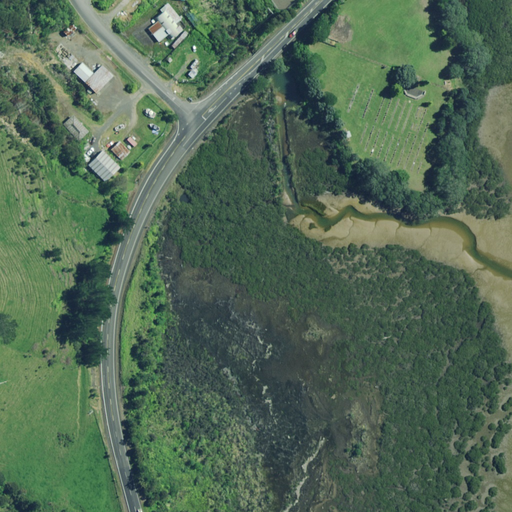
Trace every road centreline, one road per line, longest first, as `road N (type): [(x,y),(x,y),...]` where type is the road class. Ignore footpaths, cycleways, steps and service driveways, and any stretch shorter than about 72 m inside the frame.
road 1 (primary): [(194,122),(141,206),(113,308),(112,398),(135,511)]
road 2 (primary): [(321,0),(194,122)]
road 3 (unclassified): [(194,122),(76,0)]
